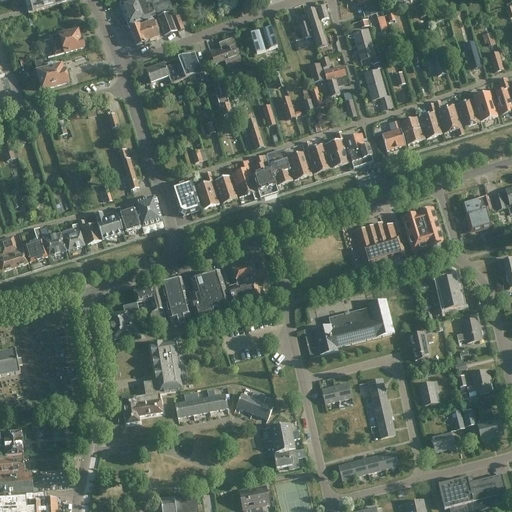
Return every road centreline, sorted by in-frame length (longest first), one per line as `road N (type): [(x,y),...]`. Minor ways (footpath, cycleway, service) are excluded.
road 1 (tertiary): [(76,511),(97,404),(82,296)]
road 2 (residential): [(160,188),(363,122)]
road 3 (residential): [(422,479),(398,372),(383,361),(301,382)]
road 4 (residential): [(118,66),(300,0)]
road 5 (residential): [(503,349),(487,291),(461,258),(435,185)]
road 6 (residential): [(0,239),(160,188)]
road 7 (residential): [(363,122),(511,76)]
road 8 (residential): [(301,382),(274,236)]
road 9 (unclassified): [(0,125),(125,88)]
road 10 (residential): [(363,122),(331,0)]
road 11 (residential): [(328,503),(301,382)]
